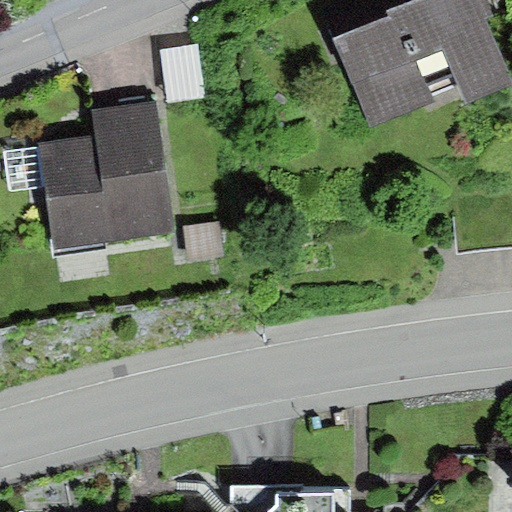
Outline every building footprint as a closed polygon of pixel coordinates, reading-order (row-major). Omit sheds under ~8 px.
[(390,0),(335,23),(370,108),(463,70),(471,89),(511,72),(511,67),(483,0),(390,0)] [(205,93),(198,39),(159,43),(166,97),(205,93)] [(98,130),(42,138),(55,237),(176,222),(160,92),(94,100),(98,130)] [(511,174),(450,181),(457,249),(511,243),(511,174)] [(222,217),(185,220),(189,256),(225,252),(222,217)] [(348,511),(349,509),(339,508),(339,478),(231,476),(231,495),(244,511),(348,511)]
